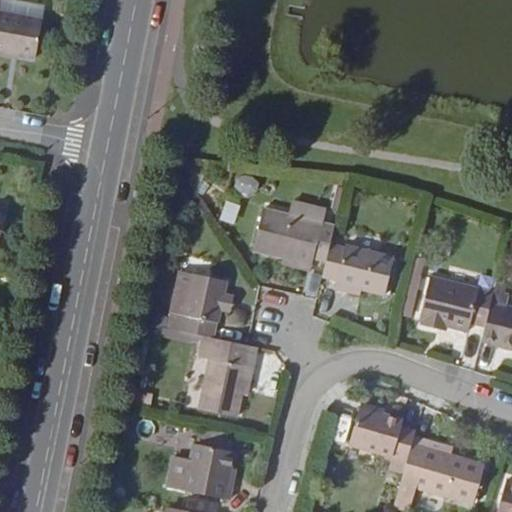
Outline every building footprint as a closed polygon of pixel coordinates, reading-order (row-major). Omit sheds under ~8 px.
[(0,0),(0,52),(20,56),(36,60),(43,21),(0,12),(0,0)] [(0,57),(19,61),(20,56),(0,52),(0,57)] [(236,189),(254,194),(258,180),(240,175),(236,189)] [(294,203),(290,216),(324,225),(328,211),(294,203)] [(315,259),(327,263),(332,245),(336,228),(324,225),(290,216),(264,210),(255,252),(313,265),(315,259)] [(345,248),(332,245),(327,263),(324,276),(323,278),(338,282),(337,284),(363,290),(386,296),(395,259),(346,246),(345,248)] [(423,260),(416,259),(402,316),(409,318),(423,260)] [(324,276),(309,272),(305,289),(320,293),(323,278),(324,276)] [(170,324),(182,327),(192,276),(181,273),(170,324)] [(170,324),(169,329),(205,337),(215,340),(221,312),(225,294),(227,282),(192,276),(182,327),(170,324)] [(471,324),(487,327),(495,294),(431,279),(421,325),(447,332),(448,328),(469,333),(471,324)] [(498,283),(495,294),(487,327),(484,341),(498,345),(498,347),(511,350),(511,309),(507,308),(510,295),(506,294),(508,286),(498,283)] [(361,297),(363,290),(337,284),(335,291),(361,297)] [(235,296),(225,294),(221,312),(232,315),(235,296)] [(249,347),(215,340),(205,337),(201,357),(211,360),(201,410),(239,418),(242,401),(238,400),(245,366),(249,347)] [(250,368),(245,366),(238,400),(242,401),(250,368)] [(361,409),(385,416),(387,410),(363,403),(361,409)] [(416,436),(418,431),(403,427),(405,421),(385,416),(361,409),(351,446),(408,464),(413,445),(416,436)] [(454,448),(416,436),(413,445),(452,456),(454,448)] [(191,465),(171,460),(166,486),(226,499),(229,484),(236,454),(195,445),(191,465)] [(452,456),(413,445),(408,464),(402,484),(475,505),(486,466),(452,456)] [(499,511),(511,511),(511,481),(508,481),(499,511)] [(235,485),(229,484),(226,499),(232,500),(235,485)]
